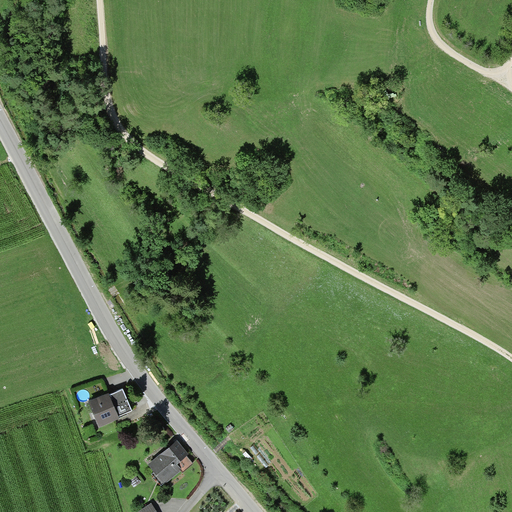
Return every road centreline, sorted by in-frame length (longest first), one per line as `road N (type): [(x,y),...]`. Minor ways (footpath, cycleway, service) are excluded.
road 1 (track): [(511,361),(141,153),(107,103),(97,0)]
road 2 (unclassified): [(216,472),(132,367),(0,126)]
road 3 (track): [(511,88),(439,46),(429,33),(430,0)]
